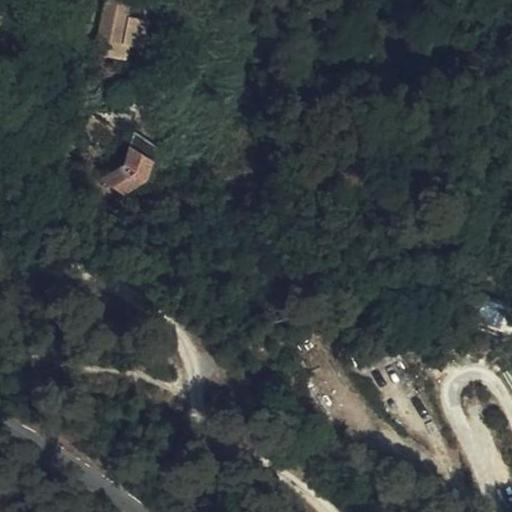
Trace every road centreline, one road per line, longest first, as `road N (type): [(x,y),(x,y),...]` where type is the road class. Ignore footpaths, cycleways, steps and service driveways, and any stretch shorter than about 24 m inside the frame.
road 1 (track): [(333,511),(247,434),(106,272),(0,247)]
road 2 (tertiary): [(0,421),(141,511)]
